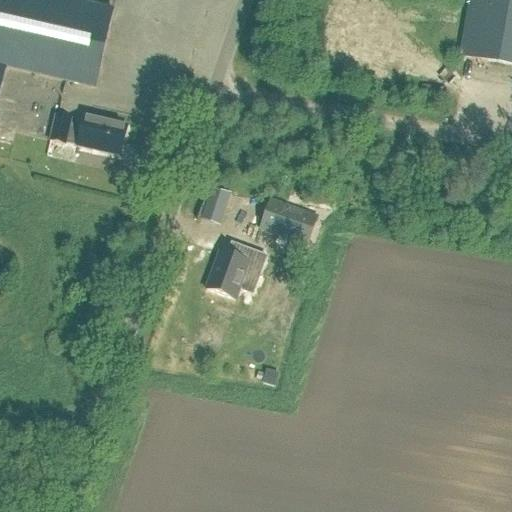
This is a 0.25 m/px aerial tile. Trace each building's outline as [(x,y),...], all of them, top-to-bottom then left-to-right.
[(0,0),(0,97),(6,70),(96,91),(114,11),(65,0),(0,0)] [(511,0),(470,0),(460,60),(511,69),(511,0)] [(356,62),(356,71),(379,71),(379,63),(356,62)] [(57,117),(51,143),(67,147),(67,145),(78,148),(78,149),(121,159),(128,129),(84,118),(81,129),(71,127),(73,121),(57,117)] [(316,223),(269,206),(261,230),(307,246),(316,223)] [(220,255),(210,282),(255,298),(262,279),(249,275),(256,256),(232,247),(228,258),(220,255)]
